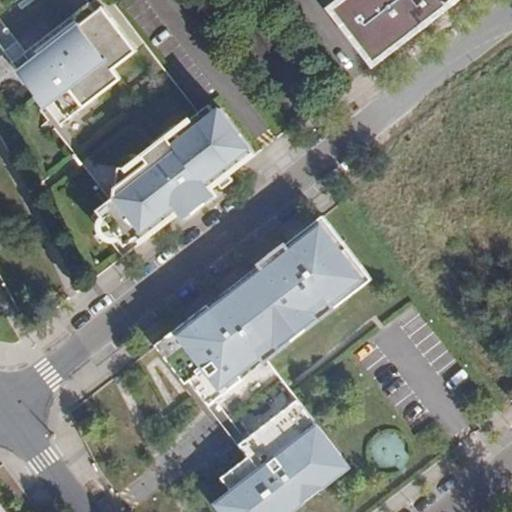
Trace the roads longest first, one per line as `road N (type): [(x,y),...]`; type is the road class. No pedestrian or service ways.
road 1 (residential): [(4,410),(511,12)]
road 2 (residential): [(81,511),(4,410)]
